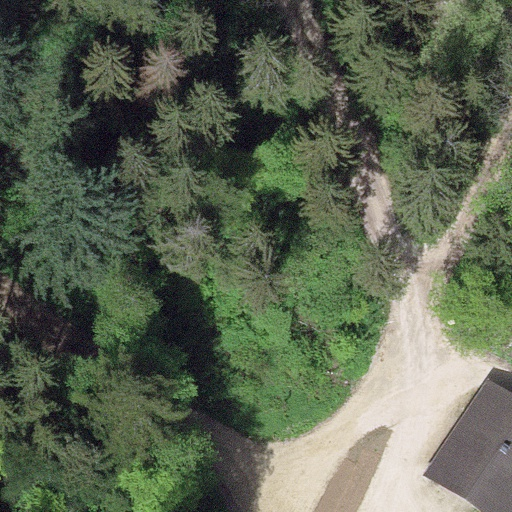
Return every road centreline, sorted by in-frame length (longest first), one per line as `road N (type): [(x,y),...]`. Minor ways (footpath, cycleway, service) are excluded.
road 1 (track): [(0,289),(244,470),(259,511)]
road 2 (track): [(511,128),(411,370)]
